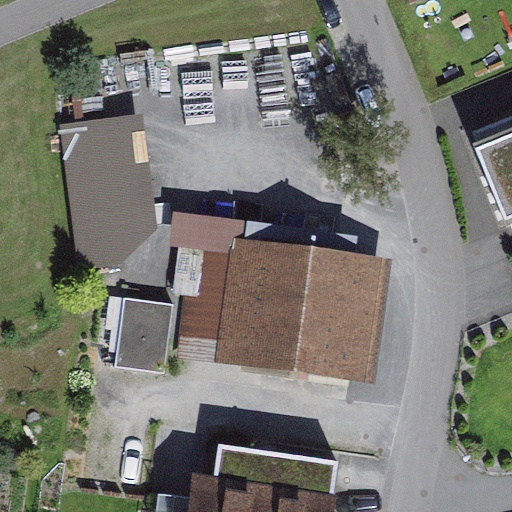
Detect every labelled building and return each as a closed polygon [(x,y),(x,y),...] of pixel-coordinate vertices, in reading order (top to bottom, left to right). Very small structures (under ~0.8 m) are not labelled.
[(511,119),(474,136),(511,226),(511,119)] [(142,122),(63,134),(84,279),(121,273),(159,241),(142,122)] [(386,269),(189,242),(171,372),(368,399),(386,269)] [(175,310),(126,303),(117,372),(166,378),(175,310)] [(223,483),(189,475),(180,511),(322,511),(334,462),(233,439),(223,483)]
